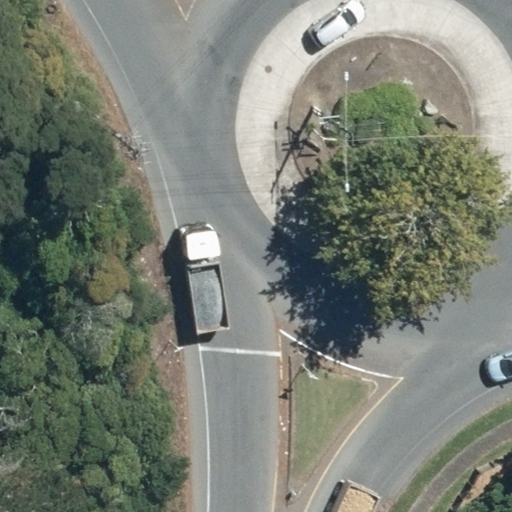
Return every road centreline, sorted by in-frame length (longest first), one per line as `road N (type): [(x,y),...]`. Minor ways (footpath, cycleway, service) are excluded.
road 1 (secondary): [(247,511),(232,245)]
road 2 (secondary): [(454,306),(394,319),(333,313),(277,287),(232,245)]
road 3 (secondary): [(454,306),(411,411),(339,511)]
road 4 (secondary): [(232,245),(207,203),(194,157),(193,108)]
road 5 (secondary): [(193,108),(125,0)]
road 6 (secondary): [(193,108),(207,55),(244,0)]
